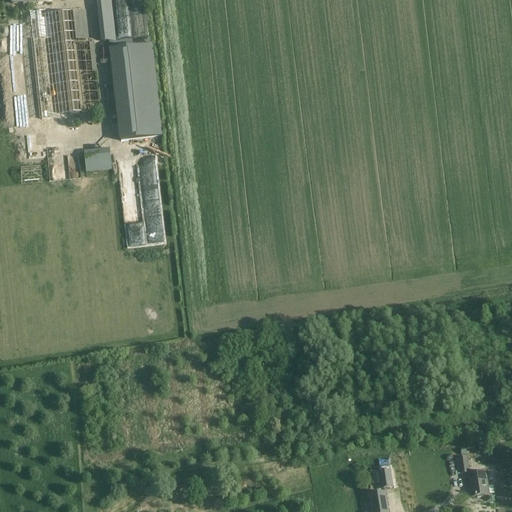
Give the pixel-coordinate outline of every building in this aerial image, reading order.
[(93,0),(99,42),(115,39),(115,38),(127,36),(122,0),(93,0)] [(59,15),(70,117),(101,113),(93,41),(88,42),(85,13),(59,15)] [(34,38),(55,34),(53,21),(32,24),(34,38)] [(151,43),(106,47),(114,139),(129,138),(125,91),(155,89),(151,43)] [(83,172),(109,170),(108,154),(81,157),(83,172)] [(461,474),(470,473),(467,458),(458,459),(461,474)] [(381,489),(394,488),(391,471),(379,474),(381,489)] [(485,473),(469,475),(472,498),(489,495),(485,473)] [(370,497),(372,511),(388,511),(386,494),(370,497)]
